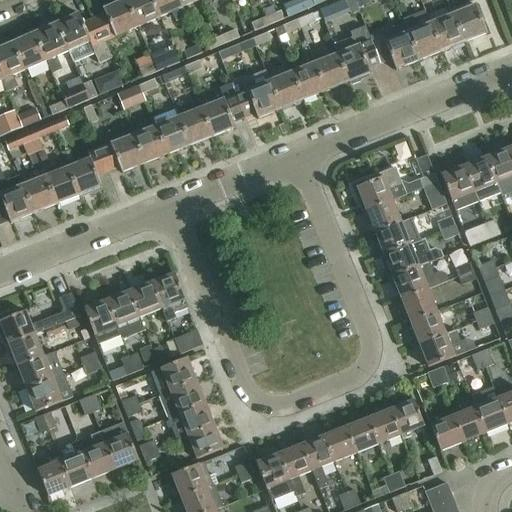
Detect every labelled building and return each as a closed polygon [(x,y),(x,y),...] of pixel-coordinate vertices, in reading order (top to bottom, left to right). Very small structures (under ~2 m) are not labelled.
[(105,16),(94,21),(104,44),(105,44),(116,39),(116,40),(128,34),(136,31),(139,30),(126,0),(103,10),(105,16)] [(151,0),(126,0),(139,30),(161,20),(151,0)] [(178,0),(151,0),(161,20),(173,15),(176,23),(187,18),(184,10),(183,10),(178,0)] [(204,0),(178,0),(183,10),(184,10),(205,0),(204,0)] [(355,0),(346,0),(345,0),(352,16),(360,13),(355,0)] [(407,12),(404,5),(399,7),(402,14),(407,12)] [(476,5),(453,14),(465,44),(488,35),(476,5)] [(281,11),(266,18),(270,26),(285,20),(281,11)] [(320,11),(298,21),(301,29),(324,19),(320,11)] [(426,12),(403,21),(408,32),(420,62),(442,53),(430,23),(426,12)] [(453,14),(430,23),(442,53),(465,44),(453,14)] [(79,15),(56,25),(69,54),(73,63),(94,54),(99,65),(111,59),(105,44),(104,44),(94,21),(83,26),(79,15)] [(266,18),(251,24),(255,32),(270,26),(266,18)] [(298,21),(275,30),(285,54),(292,52),(288,43),(290,42),(287,35),(301,29),(298,21)] [(56,25),(34,34),(47,64),(47,63),(53,76),(63,71),(58,59),(69,54),(56,25)] [(352,38),(334,46),(338,54),(337,54),(349,84),(350,83),(351,86),(353,87),(361,83),(362,81),(361,79),(372,75),(370,69),(381,64),(372,42),(372,41),(365,27),(350,33),(352,38)] [(236,31),(221,37),(225,45),(240,39),(236,31)] [(372,41),(372,42),(381,64),(392,60),(396,71),(420,62),(408,32),(385,41),(383,37),(372,41)] [(268,33),(253,40),(256,48),(271,42),(268,33)] [(34,34),(12,44),(25,73),(47,64),(34,34)] [(221,37),(206,43),(210,51),(225,45),(221,37)] [(253,40),(238,46),(241,54),(256,48),(253,40)] [(12,44),(0,49),(0,77),(2,83),(3,83),(7,93),(19,88),(14,78),(25,73),(12,44)] [(199,46),(184,52),(187,61),(203,54),(199,46)] [(172,47),(150,56),(154,65),(158,73),(173,67),(180,64),(172,47)] [(337,54),(314,63),(327,93),(349,84),(337,54)] [(200,61),(185,68),(188,76),(203,70),(200,61)] [(314,63),(292,72),(304,102),(327,93),(314,63)] [(154,65),(138,71),(142,80),(158,73),(154,65)] [(185,68),(162,77),(166,85),(188,76),(185,68)] [(117,72),(95,81),(100,95),(123,86),(117,72)] [(270,81),(269,81),(282,111),(304,102),(292,72),(270,81)] [(266,74),(232,87),(236,96),(235,96),(245,119),(256,114),(258,120),(282,111),(269,81),(266,74)] [(155,80),(140,86),(143,95),(158,88),(155,80)] [(83,86),(90,101),(98,98),(91,82),(83,86)] [(225,99),(202,108),(213,138),(236,129),(234,123),(245,119),(235,96),(236,96),(232,87),(232,85),(221,89),(225,99)] [(83,86),(62,94),(65,102),(64,102),(65,103),(68,110),(90,101),(83,86)] [(140,86),(117,96),(123,109),(131,105),(129,101),(143,95),(140,86)] [(199,101),(176,111),(179,118),(191,147),(213,138),(202,108),(199,101)] [(64,102),(49,108),(53,117),(68,110),(65,103),(64,102)] [(92,106),(84,110),(90,125),(99,122),(92,106)] [(37,109),(18,117),(20,122),(23,129),(42,121),(37,109)] [(17,114),(0,121),(0,137),(0,138),(23,129),(20,122),(18,117),(17,114)] [(65,118),(50,124),(53,132),(69,126),(65,118)] [(179,118),(156,127),(168,156),(191,147),(179,118)] [(35,130),(28,133),(35,153),(42,150),(38,139),(39,139),(53,132),(50,124),(35,130)] [(156,127),(133,136),(146,165),(168,156),(156,127)] [(20,136),(4,143),(7,151),(24,145),(28,156),(35,153),(28,133),(20,136)] [(111,146),(100,150),(109,173),(120,169),(123,174),(146,165),(133,136),(110,145),(111,146)] [(90,160),(67,169),(80,198),(91,194),(92,195),(94,196),(101,193),(102,191),(102,189),(103,189),(98,178),(109,173),(100,150),(88,155),(90,160)] [(511,155),(510,150),(488,159),(498,185),(502,194),(502,196),(511,192),(511,155)] [(44,152),(38,154),(42,163),(48,160),(44,152)] [(365,181),(351,187),(359,206),(363,204),(366,212),(392,201),(393,203),(406,198),(424,191),(423,189),(438,183),(435,176),(429,160),(428,157),(416,162),(417,165),(423,180),(420,181),(408,186),(400,182),(395,169),(372,178),(374,183),(367,185),(365,181)] [(488,159),(465,168),(479,203),(502,194),(498,185),(488,159)] [(54,165),(42,170),(45,178),(57,207),(80,198),(67,169),(57,173),(54,165)] [(0,167),(0,195),(0,196),(0,195),(0,196),(1,199),(10,222),(11,225),(34,216),(23,187),(23,186),(20,177),(6,183),(0,167)] [(465,168),(442,177),(456,212),(479,203),(465,168)] [(23,186),(23,187),(34,216),(57,207),(45,178),(23,186)] [(438,183),(423,189),(424,191),(426,197),(432,212),(447,206),(441,191),(438,183)] [(1,199),(0,199),(0,226),(10,222),(1,199)] [(392,201),(366,212),(375,234),(401,224),(401,223),(393,203),(392,201)] [(401,224),(375,234),(384,256),(410,246),(421,242),(412,219),(401,223),(401,224)] [(453,219),(438,225),(441,234),(456,228),(453,219)] [(495,221),(488,224),(493,239),(501,236),(495,221)] [(479,227),(464,233),(470,248),(485,242),(493,239),(488,224),(479,227)] [(456,228),(441,234),(444,242),(459,236),(456,228)] [(384,258),(381,260),(386,272),(389,271),(392,279),(430,264),(444,259),(442,252),(436,249),(426,253),(421,242),(410,246),(384,256),(384,258)] [(493,262),(478,268),(481,276),(496,270),(493,262)] [(430,264),(392,279),(401,301),(428,291),(427,290),(449,282),(447,275),(441,272),(434,274),(430,264)] [(471,264),(455,270),(459,279),(474,273),(471,264)] [(496,270),(481,276),(484,284),(500,278),(496,270)] [(474,273),(459,279),(462,287),(477,281),(474,273)] [(174,275),(152,285),(162,311),(163,311),(167,323),(176,320),(174,314),(188,309),(185,302),(174,275)] [(152,285),(129,294),(140,320),(141,320),(162,311),(152,285)] [(428,291),(401,301),(410,324),(436,313),(428,291)] [(9,317),(0,320),(0,338),(1,339),(3,338),(7,348),(35,337),(34,336),(45,331),(46,333),(82,318),(72,294),(59,300),(63,309),(63,314),(30,327),(25,314),(12,320),(11,318),(9,317)] [(129,294),(107,302),(118,329),(121,337),(122,341),(146,332),(141,320),(140,320),(129,294)] [(107,302),(85,312),(95,338),(98,346),(121,337),(118,329),(107,302)] [(511,308),(511,306),(496,312),(499,320),(511,314),(511,308)] [(488,309),(473,315),(476,324),(492,317),(488,309)] [(436,313),(410,324),(419,346),(445,336),(436,313)] [(511,314),(499,320),(502,329),(511,324),(511,314)] [(492,317),(476,324),(479,331),(495,325),(492,317)] [(82,318),(46,333),(48,339),(66,332),(84,325),(82,318)] [(197,332),(174,341),(181,356),(204,347),(198,332),(197,332)] [(445,336),(419,346),(428,369),(474,351),(472,344),(467,342),(460,345),(455,332),(445,336)] [(35,337),(7,348),(16,370),(43,359),(35,337)] [(174,341),(167,344),(173,360),(181,356),(174,341)] [(150,347),(140,351),(145,363),(155,359),(150,347)] [(161,347),(154,350),(159,363),(166,360),(161,347)] [(488,350),(478,354),(484,369),(494,366),(488,350)] [(96,354),(81,360),(84,369),(99,362),(96,354)] [(478,354),(472,357),(478,372),(484,369),(478,354)] [(138,355),(130,358),(136,374),(144,370),(138,355)] [(130,358),(122,361),(128,377),(136,374),(130,358)] [(43,359),(16,370),(25,392),(61,378),(56,368),(48,371),(43,359)] [(187,361),(151,376),(160,398),(196,384),(187,361)] [(99,362),(84,369),(87,376),(102,370),(99,362)] [(443,368),(434,372),(440,387),(449,383),(443,368)] [(434,372),(427,375),(433,390),(440,387),(434,372)] [(61,378),(25,392),(34,415),(72,400),(63,377),(61,378)] [(196,384),(160,398),(169,420),(205,406),(196,384)] [(494,389),(471,398),(476,409),(474,410),(485,437),(507,428),(497,401),(499,400),(494,389)] [(511,394),(499,400),(497,401),(507,428),(511,425),(511,394)] [(96,396),(86,400),(92,415),(102,411),(96,396)] [(137,397),(121,403),(125,412),(140,406),(137,397)] [(86,400),(79,402),(85,418),(92,415),(86,400)] [(413,402),(390,411),(401,438),(402,438),(403,441),(412,438),(411,434),(424,429),(413,402)] [(140,406),(125,412),(128,420),(143,413),(140,406)] [(205,406),(169,420),(178,442),(180,441),(187,438),(187,439),(214,428),(205,406)] [(474,410),(452,419),(463,445),(485,437),(474,410)] [(390,411),(368,420),(379,447),(401,438),(390,411)] [(51,413),(42,417),(48,432),(57,429),(51,413)] [(42,417),(35,420),(41,435),(48,432),(42,417)] [(452,419),(430,428),(440,454),(442,454),(463,445),(452,419)] [(368,420),(346,429),(357,456),(379,447),(368,420)] [(122,424),(99,433),(115,472),(138,463),(123,426),(122,424)] [(214,428),(187,439),(196,461),(223,451),(214,428)] [(346,429),(324,438),(334,465),(357,456),(346,429)] [(96,450),(83,455),(93,481),(115,472),(99,433),(90,436),(91,439),(96,450)] [(324,438),(302,447),(312,474),(313,473),(320,491),(329,487),(322,470),(334,465),(324,438)] [(154,442),(139,448),(143,456),(158,450),(154,442)] [(78,444),(56,453),(58,459),(60,464),(71,490),(93,481),(83,455),(78,444)] [(302,447),(279,456),(295,494),(297,498),(306,495),(300,479),(312,474),(302,447)] [(158,450),(143,456),(146,464),(161,458),(158,450)] [(257,465),(256,465),(272,503),(295,494),(279,456),(257,465)] [(436,458),(428,462),(434,477),(442,473),(436,458)] [(39,473),(38,473),(48,499),(49,499),(71,490),(60,464),(58,459),(50,462),(52,468),(39,473)] [(250,462),(235,468),(239,478),(254,472),(250,462)] [(199,468),(171,479),(180,501),(208,490),(207,489),(214,487),(204,464),(198,466),(199,468)] [(254,472),(239,478),(242,485),(257,478),(254,472)] [(400,473),(391,477),(397,492),(406,488),(400,473)] [(391,477),(384,480),(390,495),(397,492),(391,477)] [(208,490),(180,501),(184,511),(217,511),(226,509),(217,486),(214,487),(207,489),(208,490)] [(426,494),(426,495),(430,506),(453,497),(448,486),(426,494)] [(355,491),(346,494),(352,509),(362,506),(355,491)] [(346,494),(339,497),(344,511),(345,511),(352,509),(346,494)] [(408,494),(400,497),(405,511),(414,508),(408,494)] [(400,497),(392,500),(396,511),(404,511),(405,511),(400,497)] [(453,497),(430,506),(432,511),(445,511),(456,508),(453,497)]
